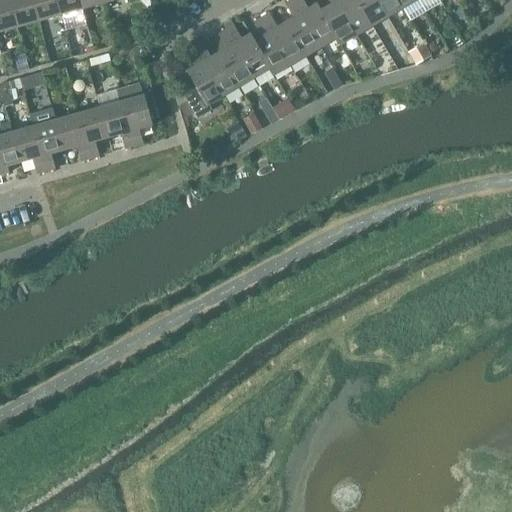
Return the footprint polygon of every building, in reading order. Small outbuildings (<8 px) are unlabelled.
[(0,0),(0,32),(17,28),(9,0),(0,0)] [(9,0),(17,28),(39,22),(32,0),(9,0)] [(32,0),(39,22),(61,16),(56,0),(32,0)] [(56,0),(61,16),(83,10),(80,0),(56,0)] [(80,0),(83,10),(105,4),(103,0),(80,0)] [(159,3),(156,0),(141,0),(141,1),(151,11),(159,3)] [(306,57),(321,48),(293,0),(285,5),(293,18),(285,23),(306,57)] [(337,39),(321,11),(317,4),(309,9),(303,0),(292,0),(293,0),(321,48),(336,39),(337,39)] [(321,11),(337,39),(336,39),(340,46),(357,36),(335,0),(324,0),(329,7),(321,11)] [(335,0),(357,36),(372,27),(356,0),(335,0)] [(356,0),(372,27),(388,18),(376,0),(356,0)] [(376,0),(388,18),(403,9),(397,0),(376,0)] [(397,0),(403,9),(417,0),(397,0)] [(290,67),(306,57),(285,23),(278,28),(269,14),(262,18),(290,67)] [(262,37),(255,41),(254,42),(270,69),(274,76),(290,67),(262,18),(254,23),(262,37)] [(270,69),(254,42),(255,41),(251,34),(242,39),(234,26),(226,30),(255,78),(270,69)] [(239,88),(255,78),(226,30),(218,35),(227,49),(219,53),(239,88)] [(224,97),(239,88),(219,53),(211,58),(203,44),(195,49),(224,97)] [(424,45),(409,54),(416,66),(431,57),(424,45)] [(187,72),(193,82),(181,90),(198,118),(211,111),(208,106),(224,97),(195,49),(187,53),(196,67),(187,72)] [(10,63),(6,65),(9,75),(18,73),(16,67),(10,63)] [(104,97),(148,83),(145,74),(100,87),(104,97)] [(32,76),(20,79),(23,89),(24,92),(36,89),(32,76)] [(20,79),(0,85),(0,86),(2,92),(5,106),(13,104),(10,93),(23,89),(20,79)] [(339,79),(331,84),(335,90),(343,85),(339,79)] [(276,92),(280,104),(296,98),(292,86),(276,92)] [(122,102),(134,147),(144,144),(139,130),(153,126),(144,96),(122,102)] [(121,135),(125,150),(134,147),(122,102),(100,108),(108,139),(121,135)] [(290,103),(275,112),(280,120),(295,111),(290,103)] [(34,127),(46,172),(56,169),(52,154),(64,151),(56,121),(52,108),(30,114),(34,127)] [(95,142),(108,139),(100,108),(78,115),(90,159),(100,157),(95,142)] [(273,111),(267,115),(272,125),(279,120),(273,111)] [(81,162),(90,159),(78,115),(56,121),(64,151),(77,147),(81,162)] [(255,115),(244,120),(252,135),(263,130),(255,115)] [(8,167),(20,163),(12,133),(13,133),(10,124),(0,126),(3,136),(0,136),(0,174),(0,176),(9,173),(8,167)] [(37,174),(46,172),(34,127),(13,133),(12,133),(20,163),(33,160),(37,174)] [(244,132),(231,139),(234,144),(246,137),(244,132)]
